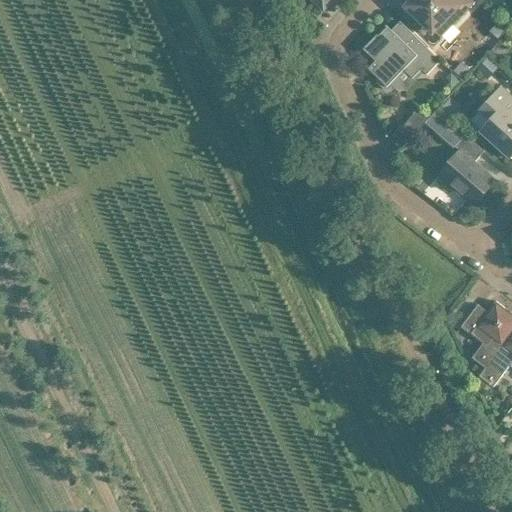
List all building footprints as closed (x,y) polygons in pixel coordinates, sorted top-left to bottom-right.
[(312,0),(324,10),(333,0),(312,0)] [(472,0),(413,0),(407,7),(422,21),(421,23),(419,26),(420,30),(423,33),(426,33),(429,31),(431,30),(440,38),(475,2),(472,0)] [(371,56),(376,61),(369,69),(378,78),(378,83),(385,90),(389,90),(397,82),(397,78),(404,70),(413,79),(422,70),(427,75),(441,61),(401,22),(392,31),(387,26),(386,27),(382,27),(378,31),(378,35),(370,43),(366,43),(362,48),(362,51),(367,56),(371,56)] [(498,23),(490,32),(499,39),(507,31),(498,23)] [(488,58),(477,70),(488,80),(498,68),(492,62),(488,58)] [(462,63),(454,71),(463,79),(471,71),(462,63)] [(447,77),(447,85),(454,91),(462,82),(452,72),(447,77)] [(500,87),(480,110),(491,119),(481,131),(511,159),(511,97),(500,87)] [(391,140),(402,150),(419,130),(409,121),(391,140)] [(459,129),(449,141),(456,147),(466,135),(459,129)] [(475,206),(496,182),(475,163),(485,152),(466,135),(456,147),(460,151),(439,175),(475,206)] [(506,309),(496,301),(488,312),(479,305),(462,327),(484,343),(473,358),(486,368),(487,369),(511,334),(511,315),(505,311),(506,309)] [(511,334),(487,369),(486,368),(480,376),(494,387),(511,364),(511,334)]
